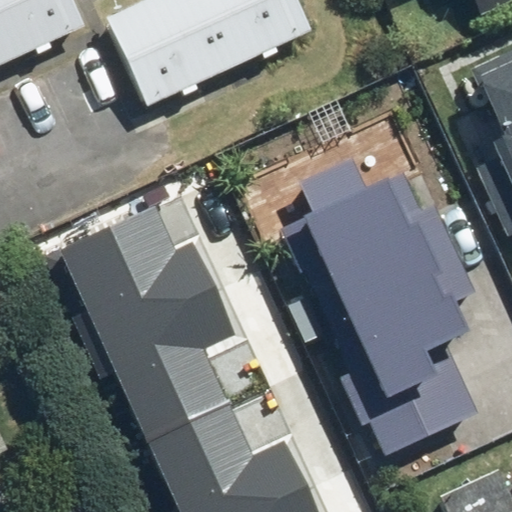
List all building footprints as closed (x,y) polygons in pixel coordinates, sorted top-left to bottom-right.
[(65,0),(0,0),(0,72),(82,35),(65,0)] [(289,0),(155,0),(100,26),(142,116),(308,39),(289,0)] [(452,245),(396,271),(418,318),(474,292),(452,245)] [(0,253),(0,307),(21,298),(2,252),(0,253)] [(322,418),(270,442),(301,511),(350,511),(362,507),(322,418)] [(436,511),(510,511),(494,479),(434,507),(436,511)]
